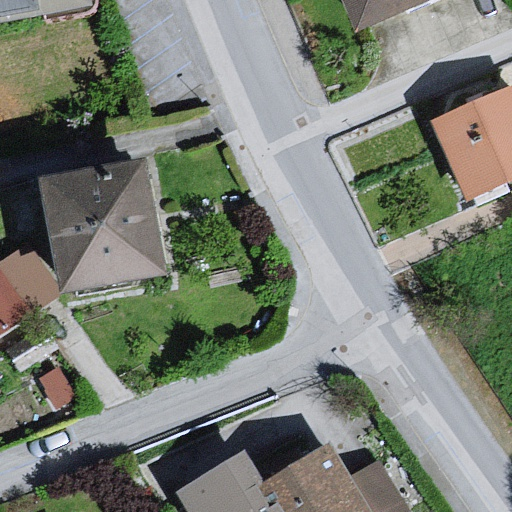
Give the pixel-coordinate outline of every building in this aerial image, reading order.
[(99,0),(0,0),(0,33),(102,15),(99,0)] [(358,0),(378,41),(479,0),(358,0)] [(511,83),(427,119),(461,200),(511,178),(511,83)] [(159,174),(55,186),(77,302),(181,292),(159,174)] [(0,261),(0,330),(30,318),(22,300),(60,284),(43,244),(0,261)] [(243,460),(184,494),(194,511),(397,511),(404,508),(378,464),(347,482),(328,449),(260,489),(243,460)]
